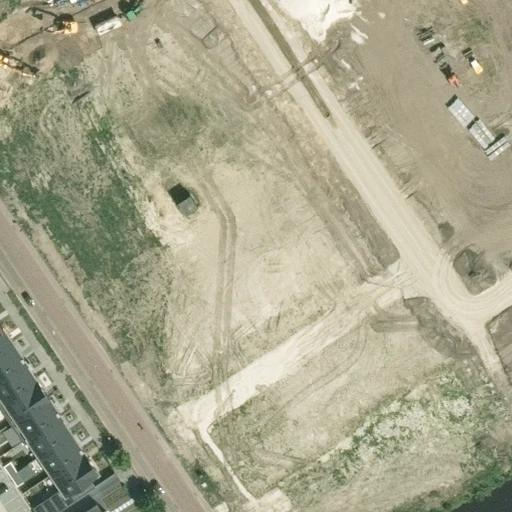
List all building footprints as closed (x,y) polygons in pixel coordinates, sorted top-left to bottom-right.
[(0,149),(0,164),(101,337),(185,288),(78,104),(0,149)] [(477,136),(466,140),(472,157),(483,153),(477,136)] [(446,215),(435,192),(452,184),(460,201),(468,197),(451,159),(411,177),(431,222),(446,215)] [(189,193),(177,201),(185,214),(197,206),(189,193)] [(511,234),(342,318),(351,336),(371,339),(353,348),(337,346),(336,355),(321,353),(317,378),(337,381),(333,408),(349,411),(346,431),(358,425),(360,411),(384,414),(383,423),(511,359),(511,340),(509,335),(511,333),(511,234)] [(185,295),(192,308),(205,300),(197,287),(185,295)] [(1,325),(0,324),(0,351),(13,342),(1,325)] [(13,342),(0,351),(0,377),(25,360),(13,342)] [(275,481),(315,462),(263,351),(188,386),(202,417),(237,401),(275,481)] [(25,360),(0,377),(0,387),(7,398),(37,378),(25,360)] [(37,378),(7,398),(19,416),(49,396),(37,378)] [(49,396),(19,416),(31,434),(61,414),(49,396)] [(61,414),(31,434),(44,452),(73,432),(61,414)] [(73,432),(44,452),(56,470),(85,450),(73,432)] [(3,441),(0,443),(0,455),(9,449),(3,441)] [(9,449),(0,455),(0,461),(3,465),(14,458),(9,449)] [(85,450),(56,470),(68,489),(98,469),(85,450)] [(27,477),(16,485),(21,493),(33,485),(27,477)] [(288,503),(309,488),(302,479),(281,493),(288,503)] [(33,485),(21,493),(27,501),(39,493),(33,485)] [(102,511),(96,503),(81,511),(102,511)]
